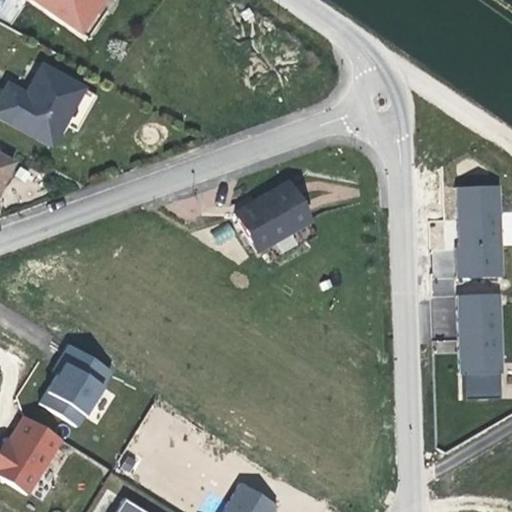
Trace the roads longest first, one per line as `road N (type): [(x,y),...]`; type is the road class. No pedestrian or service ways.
road 1 (residential): [(410,511),(400,203),(395,140),(381,101)]
road 2 (residential): [(381,101),(0,240)]
road 3 (track): [(351,36),(511,145)]
road 4 (residential): [(381,101),(374,67),(351,36),(303,0)]
